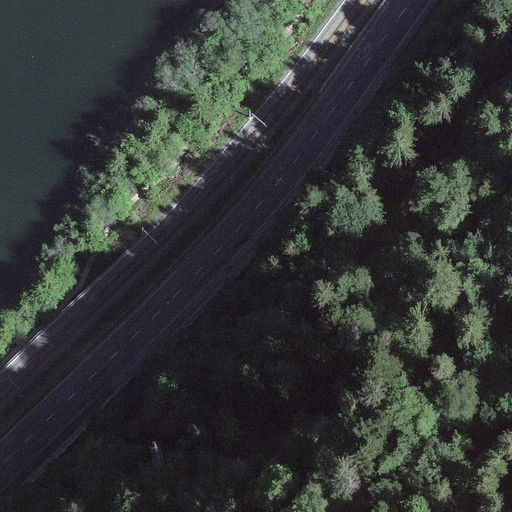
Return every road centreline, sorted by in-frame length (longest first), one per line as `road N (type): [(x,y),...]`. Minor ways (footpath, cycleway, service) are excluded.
road 1 (secondary): [(0,466),(239,228),(412,0)]
road 2 (track): [(511,70),(363,274)]
